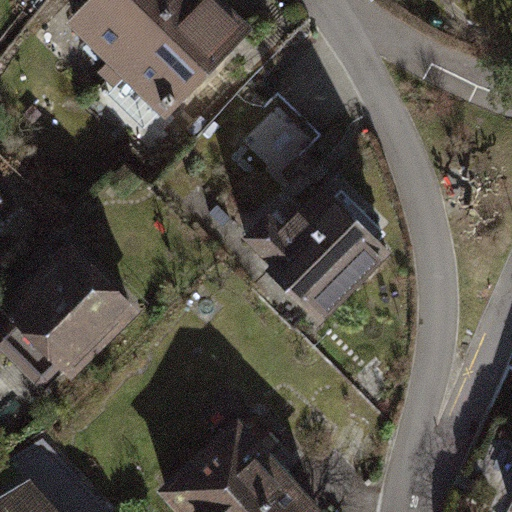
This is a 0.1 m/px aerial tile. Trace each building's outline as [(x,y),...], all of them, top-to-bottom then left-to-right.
[(233,0),(88,0),(69,20),(169,115),(255,21),(233,0)] [(271,204),(242,235),(324,318),(393,244),(327,177),(286,218),(271,204)] [(74,237),(3,308),(12,317),(0,329),(0,343),(47,387),(64,367),(75,377),(139,302),(74,237)] [(240,412),(158,484),(182,511),(324,511),(326,510),(240,412)] [(63,511),(30,478),(0,496),(0,511),(63,511)]
